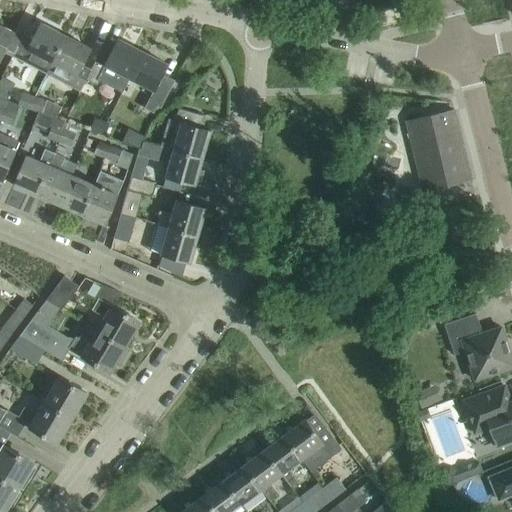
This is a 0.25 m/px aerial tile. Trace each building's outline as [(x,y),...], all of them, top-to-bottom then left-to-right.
[(12,56),(46,73),(65,37),(55,32),(56,31),(41,23),(31,41),(22,36),(12,56)] [(0,58),(13,33),(0,25),(0,58)] [(80,90),(86,79),(90,71),(81,66),(90,48),(75,40),(74,42),(65,37),(46,73),(80,90)] [(129,79),(142,53),(133,48),(133,47),(118,39),(104,66),(95,62),(90,71),(86,79),(97,85),(106,67),(116,73),(110,86),(122,93),(129,79)] [(142,53),(129,79),(153,91),(150,97),(162,103),(174,80),(162,74),(167,64),(152,56),(151,58),(142,53)] [(1,78),(0,79),(0,97),(5,100),(14,84),(1,78)] [(18,104),(18,105),(30,109),(35,96),(37,90),(31,88),(29,94),(23,92),(18,104)] [(35,96),(30,109),(41,113),(46,100),(35,96)] [(8,101),(6,108),(1,122),(13,126),(17,112),(16,112),(18,105),(18,104),(8,101)] [(175,121),(168,119),(160,146),(201,158),(204,148),(205,148),(210,131),(199,128),(203,116),(178,109),(175,121)] [(453,110),(407,121),(424,191),(470,180),(453,110)] [(59,142),(66,122),(55,118),(53,125),(52,124),(47,138),(59,142)] [(59,142),(71,146),(78,125),(66,122),(59,142)] [(137,147),(140,137),(122,131),(118,141),(137,147)] [(0,135),(0,180),(2,181),(18,143),(0,135)] [(106,159),(110,145),(98,141),(93,154),(106,159)] [(201,158),(160,146),(141,141),(137,155),(169,164),(165,177),(195,185),(195,184),(199,185),(203,171),(199,170),(200,168),(198,168),(201,158)] [(106,159),(118,163),(122,150),(110,145),(106,159)] [(45,149),(39,162),(26,156),(13,186),(36,196),(54,153),(45,149)] [(71,176),(59,170),(64,157),(54,153),(36,196),(59,205),(71,176)] [(94,185),(81,215),(104,225),(117,195),(123,181),(100,171),(94,185)] [(94,185),(71,176),(59,205),(81,215),(94,185)] [(131,177),(120,214),(135,218),(142,194),(151,197),(155,184),(131,177)] [(201,226),(205,209),(176,200),(172,215),(159,211),(157,218),(159,219),(158,224),(168,227),(196,235),(199,226),(201,226)] [(128,242),(135,218),(120,214),(113,238),(128,242)] [(196,235),(168,227),(161,254),(190,263),(195,246),(193,245),(196,235)] [(265,259),(264,270),(274,271),(275,260),(265,259)] [(52,292),(46,300),(61,309),(62,310),(72,295),(78,286),(64,276),(52,292)] [(98,298),(91,309),(106,318),(97,331),(123,347),(139,322),(113,306),(112,306),(98,298)] [(23,299),(15,310),(24,317),(33,306),(23,299)] [(10,336),(24,317),(15,310),(1,329),(10,336)] [(482,333),(475,313),(443,324),(454,355),(465,352),(475,380),(511,367),(511,359),(501,327),(482,333)] [(31,321),(19,336),(45,351),(57,358),(66,342),(31,321)] [(74,339),(69,347),(83,356),(82,356),(91,362),(108,372),(115,361),(119,364),(128,349),(123,347),(97,331),(85,324),(77,337),(75,336),(74,339)] [(1,329),(0,330),(0,349),(10,336),(1,329)] [(36,364),(45,351),(19,336),(10,348),(36,364)] [(45,403),(71,418),(86,393),(60,377),(45,403)] [(505,387),(504,386),(463,402),(475,434),(490,428),(497,446),(511,440),(511,402),(507,404),(502,388),(505,387)] [(71,418),(45,403),(37,415),(24,407),(16,419),(30,427),(30,428),(55,443),(71,418)] [(283,435),(302,460),(310,470),(330,456),(331,457),(342,450),(326,429),(316,436),(304,419),(283,435)] [(302,460),(283,435),(263,450),(281,475),(302,460)] [(0,478),(17,489),(19,486),(23,489),(35,469),(31,467),(32,464),(33,464),(33,463),(4,445),(3,446),(0,444),(0,478)] [(270,483),(281,475),(263,450),(262,451),(258,448),(249,455),(250,459),(243,465),(261,490),(269,501),(278,494),(270,483)] [(231,474),(222,480),(241,505),(261,490),(243,465),(242,466),(238,463),(229,470),(231,474)] [(511,494),(511,468),(489,478),(493,488),(501,485),(506,497),(511,494)] [(331,499),(344,490),(335,477),(322,487),(331,499)] [(17,489),(0,478),(0,511),(3,511),(4,511),(5,511),(8,511),(20,494),(16,491),(17,489)] [(214,511),(231,511),(241,505),(222,480),(202,495),(214,511)] [(331,499),(322,487),(308,497),(317,510),(331,499)] [(358,489),(336,505),(341,511),(353,511),(367,502),(358,489)] [(182,511),(214,511),(202,495),(181,511),(182,511)] [(394,511),(386,501),(372,511),(394,511)] [(289,511),(310,511),(303,502),(289,511)]
